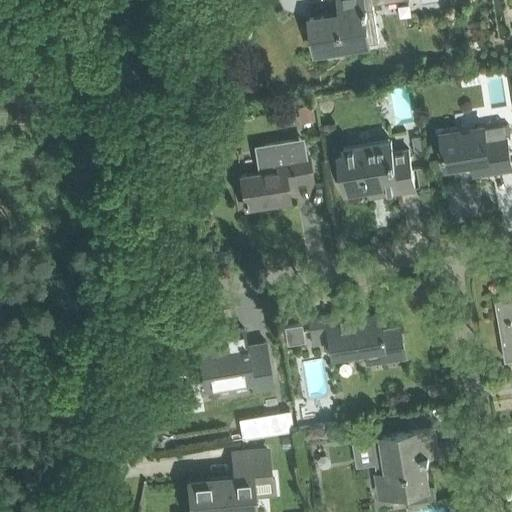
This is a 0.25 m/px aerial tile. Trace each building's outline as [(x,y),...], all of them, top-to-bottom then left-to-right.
[(338,0),(341,13),(310,17),(312,31),(311,31),(310,31),(312,46),(314,46),(315,51),(335,48),(370,43),(379,41),(377,26),(372,0),(338,0)] [(312,105),(298,107),(300,115),(313,113),(312,105)] [(472,126),(441,131),(443,146),(447,165),(472,161),(474,173),(511,167),(509,147),(507,139),(507,135),(505,125),(504,122),(488,124),(488,123),(472,126)] [(421,135),(412,136),(415,154),(424,152),(421,135)] [(259,172),(241,175),(246,209),(290,201),(287,184),(313,180),(308,154),(296,156),(293,139),(267,143),(254,145),(259,172)] [(342,150),(338,151),(345,193),(369,189),(381,186),(382,193),(416,187),(410,149),(394,152),(392,140),(344,148),(342,148),(342,150)] [(94,253),(92,264),(103,266),(105,255),(94,253)] [(511,295),(496,298),(506,360),(511,358),(511,295)] [(351,311),(308,317),(312,337),(312,343),(328,341),(330,355),(363,349),(366,363),(384,360),(404,357),(399,327),(381,330),(379,314),(352,319),(351,311)] [(302,323),(284,326),(287,343),(305,341),(302,323)] [(226,346),(198,350),(204,386),(224,383),(251,378),(252,385),(272,382),(269,361),(267,350),(265,350),(264,342),(266,341),(265,339),(246,342),(244,328),(223,332),(226,346)] [(443,381),(427,383),(430,396),(445,394),(443,381)] [(290,410),(239,418),(242,438),(294,429),(290,410)] [(388,473),(378,475),(381,494),(388,493),(388,495),(408,492),(409,503),(429,500),(429,499),(435,498),(433,488),(427,489),(427,487),(428,487),(423,458),(430,457),(430,454),(437,453),(432,427),(417,430),(413,431),(382,436),(387,461),(388,473)] [(356,461),(375,459),(373,438),(354,440),(356,461)] [(232,476),(189,480),(191,511),(248,511),(256,511),(254,497),(277,495),(275,477),(269,478),(267,449),(253,451),(233,452),(235,471),(232,471),(232,476)]
